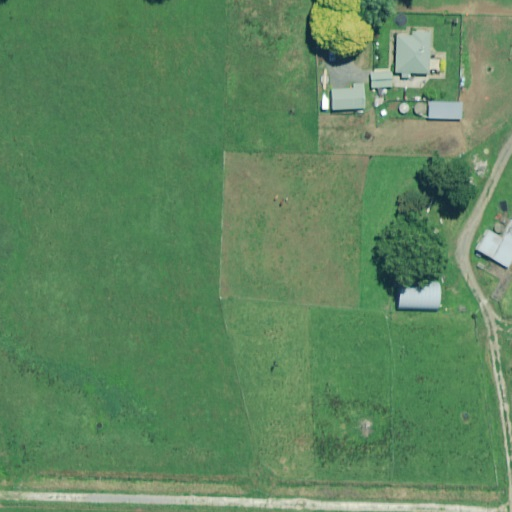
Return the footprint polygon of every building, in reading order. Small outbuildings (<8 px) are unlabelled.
[(429,34),(396,33),(395,73),(402,73),(402,79),(412,79),(412,74),(428,75),(429,34)] [(393,88),(393,70),(370,71),(371,89),(393,88)] [(364,110),(363,89),(331,90),(332,111),(364,110)] [(511,261),(511,227),(504,240),(488,230),(476,250),(507,269),(511,261)] [(438,282),(399,279),(397,309),(423,310),(423,306),(436,307),(438,282)]
